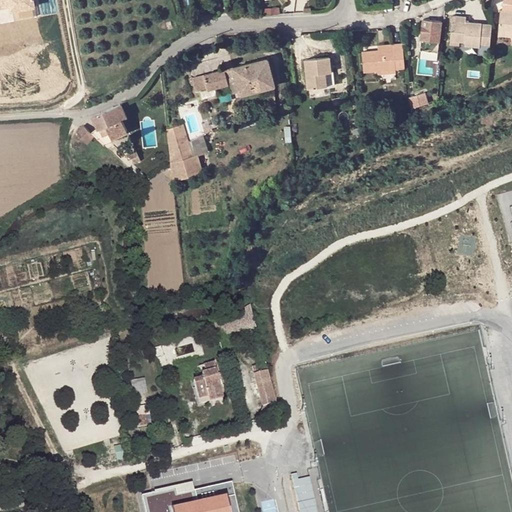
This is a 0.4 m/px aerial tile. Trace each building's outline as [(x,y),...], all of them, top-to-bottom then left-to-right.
[(0,0),(0,10),(10,9),(11,13),(35,9),(34,0),(0,0)] [(511,0),(503,0),(502,10),(501,10),(498,33),(511,34),(511,0)] [(445,21),(446,8),(439,8),(438,20),(442,21),(445,21)] [(492,24),(482,23),(466,21),(467,16),(456,15),(455,20),(452,20),(450,40),(460,41),(465,41),(465,45),(480,47),(479,54),(489,55),(492,24)] [(438,20),(423,19),(420,50),(438,52),(442,21),(438,20)] [(394,49),(378,50),(362,51),(364,72),(377,70),(396,68),(405,67),(403,43),(393,44),(394,49)] [(331,72),(330,56),(305,59),(308,88),(327,86),(328,86),(326,73),(331,72)] [(275,85),(268,58),(233,67),(237,80),(241,94),(275,85)] [(419,74),(438,74),(438,59),(420,59),(419,74)] [(237,80),(233,67),(225,69),(229,84),(237,80)] [(229,84),(225,69),(220,70),(222,85),(229,84)] [(222,85),(220,70),(204,75),(208,88),(208,89),(215,87),(222,85)] [(204,75),(204,74),(192,77),(196,92),(200,91),(200,90),(208,88),(204,75)] [(217,94),(215,87),(208,89),(208,88),(200,90),(200,91),(202,98),(217,94)] [(426,103),(423,93),(410,97),(412,107),(426,103)] [(127,117),(121,104),(93,116),(98,128),(103,136),(110,132),(112,138),(117,136),(128,131),(122,119),(127,117)] [(256,117),(236,123),(238,129),(258,124),(256,117)] [(214,129),(219,128),(215,118),(202,122),(206,134),(214,129)] [(194,155),(184,123),(167,129),(171,163),(194,155)] [(92,132),(84,125),(77,133),(88,142),(94,135),(92,132)] [(110,132),(103,136),(98,128),(92,132),(94,135),(104,144),(118,138),(117,136),(112,138),(110,132)] [(139,155),(136,150),(126,154),(129,159),(132,158),(139,155)] [(204,172),(199,154),(171,163),(173,181),(204,172)] [(347,322),(336,325),(338,335),(350,331),(347,322)] [(154,361),(159,372),(165,370),(167,369),(163,357),(154,361)] [(223,392),(214,362),(204,365),(205,371),(202,372),(204,378),(194,381),(199,399),(208,396),(223,392)] [(276,402),(268,370),(254,374),(263,406),(276,402)] [(137,391),(147,391),(147,381),(137,381),(137,391)] [(223,392),(208,396),(210,401),(224,397),(223,392)] [(280,415),(276,402),(263,406),(260,413),(262,419),(280,415)] [(146,415),(135,417),(137,427),(148,425),(146,415)] [(298,473),(292,474),(299,511),(318,511),(311,476),(299,478),(298,473)] [(258,511),(251,478),(165,502),(168,511),(258,511)]
